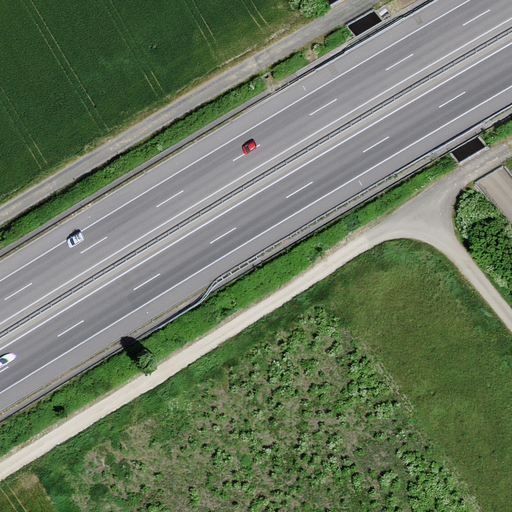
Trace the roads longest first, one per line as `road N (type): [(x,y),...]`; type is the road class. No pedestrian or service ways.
road 1 (track): [(511,322),(417,206),(0,472)]
road 2 (motorway): [(0,371),(511,65)]
road 3 (motorway): [(507,0),(0,302)]
road 4 (track): [(0,217),(366,0)]
road 5 (track): [(345,0),(511,201)]
